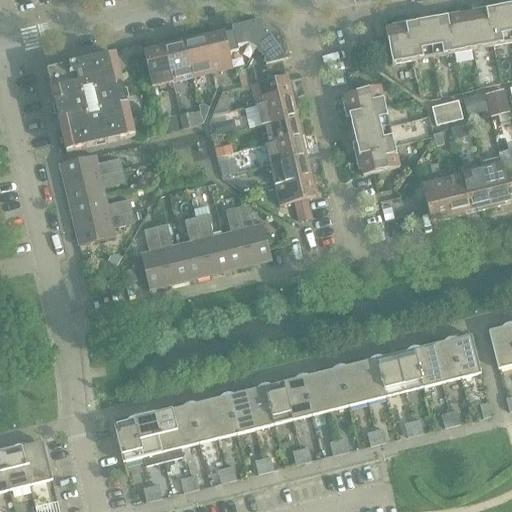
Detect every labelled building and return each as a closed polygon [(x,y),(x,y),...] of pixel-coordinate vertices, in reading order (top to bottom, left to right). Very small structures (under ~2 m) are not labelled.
[(499,6),(485,8),(493,48),(511,44),(511,38),(506,8),(500,9),(499,6)] [(471,11),(472,15),(466,16),(473,52),(493,48),(485,8),(471,11)] [(459,13),(445,16),(452,56),(473,52),(466,16),(460,17),(459,13)] [(431,18),(432,22),(425,23),(432,60),(452,56),(445,16),(431,18)] [(231,29),(232,33),(224,35),(228,51),(247,46),(255,51),(269,29),(259,22),(231,29)] [(392,29),(385,30),(392,67),(413,63),(407,26),(406,23),(391,26),(392,29)] [(425,23),(407,26),(413,63),(432,60),(425,23)] [(282,64),(286,63),(279,35),(269,29),(255,51),(263,56),(269,83),(286,79),(282,64)] [(216,32),(202,36),(212,75),(232,70),(228,51),(224,35),(224,34),(217,36),(216,32)] [(202,36),(188,39),(189,43),(183,44),(192,80),(212,75),(202,36)] [(177,42),(163,45),(172,85),(192,80),(183,44),(178,45),(177,42)] [(150,52),(143,54),(152,90),(172,85),(163,45),(149,48),(150,52)] [(115,57),(46,73),(66,155),(134,138),(115,57)] [(247,75),(238,77),(241,90),(250,88),(247,75)] [(269,83),(251,88),(255,108),(295,99),(292,85),(288,86),(287,79),(286,79),(269,83)] [(380,89),(344,97),(345,104),(342,105),(345,120),(349,119),(385,110),(380,89)] [(295,99),(255,108),(260,128),(296,120),(295,114),(298,113),(295,99)] [(218,102),(213,117),(228,114),(226,105),(218,102)] [(458,103),(431,110),(436,128),(463,122),(458,103)] [(203,106),(198,108),(203,126),(209,110),(203,106)] [(385,110),(349,119),(353,138),(389,129),(385,110)] [(193,114),(180,117),(183,132),(196,128),(193,114)] [(176,120),(160,124),(163,137),(165,136),(179,133),(176,120)] [(296,120),(260,128),(265,148),(304,138),(301,125),(298,125),(296,120)] [(222,124),(210,126),(212,138),(224,135),(222,124)] [(466,127),(450,131),(453,141),(469,137),(466,127)] [(353,138),(355,144),(351,144),(355,159),(394,149),(389,129),(353,138)] [(441,135),(433,137),(436,148),(444,146),(441,135)] [(304,138),(265,148),(270,168),(306,159),(304,153),(308,152),(304,138)] [(230,147),(214,151),(216,159),(232,156),(230,147)] [(394,149),(355,159),(358,172),(361,172),(363,178),(399,170),(394,149)] [(95,158),(59,167),(64,187),(122,173),(119,161),(97,166),(95,158)] [(306,159),(270,168),(274,188),(314,178),(311,164),(307,165),(306,159)] [(499,159),(479,164),(481,171),(491,211),(505,207),(504,204),(510,202),(501,167),(499,159)] [(234,162),(218,166),(221,179),(237,175),(234,162)] [(511,163),(501,167),(510,202),(511,201),(511,163)] [(481,171),(461,176),(470,212),(476,211),(477,214),(491,211),(481,171)] [(125,185),(122,173),(64,187),(69,208),(105,199),(103,190),(125,185)] [(465,217),(464,214),(470,212),(461,176),(442,181),(451,220),(465,217)] [(306,202),(315,200),(314,193),(317,192),(314,178),(274,188),(279,208),(294,205),(298,223),(311,220),(306,202)] [(421,186),(426,206),(414,209),(416,216),(428,213),(430,222),(437,220),(437,224),(451,220),(442,181),(421,186)] [(107,207),(105,199),(69,208),(74,228),(132,214),(129,202),(107,207)] [(249,207),(237,210),(251,268),(271,263),(263,227),(254,229),(249,207)] [(225,212),(230,235),(222,237),(231,273),(251,268),(237,210),(225,212)] [(394,221),(391,210),(382,212),(385,223),(394,221)] [(113,231),(135,226),(132,214),(74,228),(79,248),(115,240),(113,231)] [(208,217),(196,219),(210,278),(231,273),(222,237),(213,239),(208,217)] [(189,245),(181,247),(190,283),(210,278),(196,219),(184,222),(189,245)] [(167,227),(155,230),(169,288),(190,283),(181,247),(172,249),(167,227)] [(148,255),(140,256),(149,293),(169,288),(155,230),(143,232),(148,255)] [(110,258),(107,264),(116,269),(122,259),(117,256),(110,258)] [(133,271),(125,273),(126,276),(128,286),(136,284),(133,271)] [(511,342),(509,329),(489,334),(498,371),(511,367),(511,342)] [(471,338),(451,343),(460,380),(480,375),(471,338)] [(451,343),(432,348),(442,385),(460,380),(451,343)] [(432,348),(414,352),(423,390),(442,385),(432,348)] [(414,352),(395,357),(404,394),(423,390),(414,352)] [(395,357),(376,362),(386,399),(404,394),(395,357)] [(376,362),(358,366),(367,404),(386,399),(376,362)] [(358,366),(339,371),(348,408),(367,404),(358,366)] [(339,371),(320,376),(330,413),(348,408),(339,371)] [(320,376),(302,380),(311,417),(330,413),(320,376)] [(302,380),(283,385),(292,422),(311,417),(302,380)] [(283,385),(264,390),(273,427),(292,422),(283,385)] [(264,390),(246,394),(255,431),(273,427),(264,390)] [(246,394),(227,399),(236,436),(255,431),(246,394)] [(227,399),(208,403),(218,441),(236,436),(227,399)] [(208,403),(190,408),(199,445),(218,441),(208,403)] [(487,405),(479,407),(483,421),(491,419),(487,405)] [(190,408),(171,413),(180,450),(199,445),(190,408)] [(171,413),(152,417),(164,464),(183,460),(180,450),(171,413)] [(449,415),(452,429),(460,427),(457,413),(449,415)] [(449,415),(441,417),(445,431),(452,429),(449,415)] [(152,417),(134,422),(143,459),(145,469),(164,464),(152,417)] [(115,429),(115,431),(115,432),(123,464),(143,459),(134,422),(119,426),(118,426),(117,427),(116,428),(115,429)] [(412,424),(415,438),(423,436),(420,422),(412,424)] [(412,424),(404,426),(407,440),(415,438),(412,424)] [(375,433),(378,447),(386,445),(382,431),(375,433)] [(375,433),(367,435),(370,449),(378,447),(375,433)] [(337,443),(341,456),(348,455),(345,441),(337,443)] [(337,443),(329,445),(333,458),(341,456),(337,443)] [(20,450),(30,488),(52,482),(44,450),(43,449),(43,448),(42,447),(41,446),(39,446),(38,446),(20,450)] [(20,450),(0,455),(0,457),(9,493),(30,488),(20,450)] [(308,450),(300,452),(303,466),(311,464),(308,450)] [(300,452),(292,454),(295,468),(303,466),(300,452)] [(0,457),(0,494),(9,493),(0,457)] [(270,459),(262,461),(266,475),(274,473),(270,459)] [(262,461),(255,463),(258,477),(266,475),(262,461)] [(233,469),(225,471),(228,484),(236,482),(233,469)] [(225,471),(217,473),(221,486),(228,484),(225,471)] [(188,480),(191,494),(199,492),(196,478),(188,480)] [(188,480),(180,482),(183,496),(191,494),(188,480)] [(158,487),(150,489),(154,503),(162,501),(158,487)] [(150,489),(143,491),(146,505),(154,503),(150,489)]
